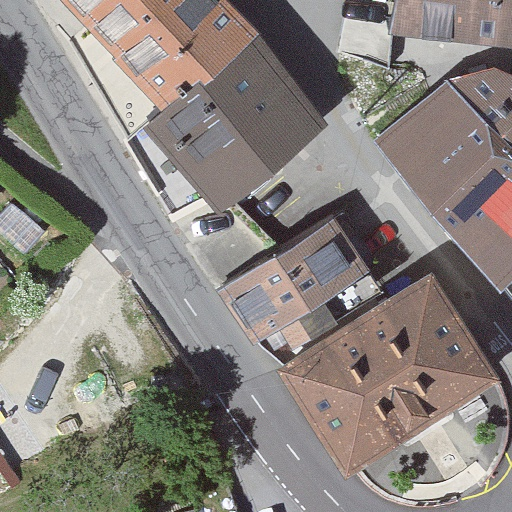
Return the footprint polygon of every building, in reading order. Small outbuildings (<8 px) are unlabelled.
[(62,0),(174,111),(240,47),(245,42),(205,0),(62,0)] [(511,0),(396,0),(393,35),(490,56),(511,52),(511,0)] [(140,135),(225,212),(331,123),(240,47),(174,111),(140,135)] [(449,82),(374,146),(504,298),(511,290),(511,73),(487,68),(449,82)] [(330,219),(217,292),(258,352),(266,346),(273,355),(287,346),(298,358),(325,335),(340,303),(369,278),(330,219)] [(277,377),(350,479),(507,373),(438,274),(277,377)]
